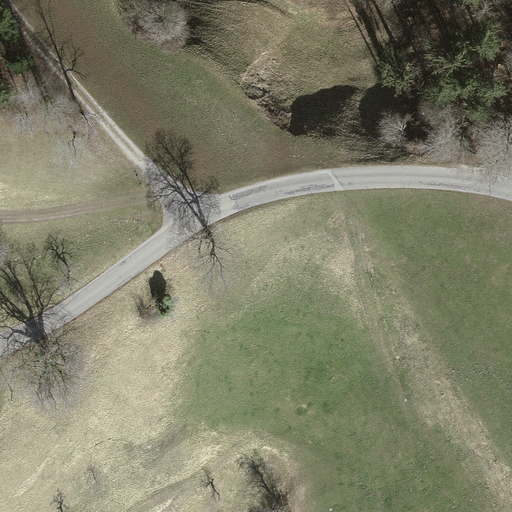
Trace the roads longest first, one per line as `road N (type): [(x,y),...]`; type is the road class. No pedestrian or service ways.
road 1 (unclassified): [(511,191),(399,174),(288,185),(198,215),(55,321),(0,343)]
road 2 (track): [(161,183),(0,4)]
